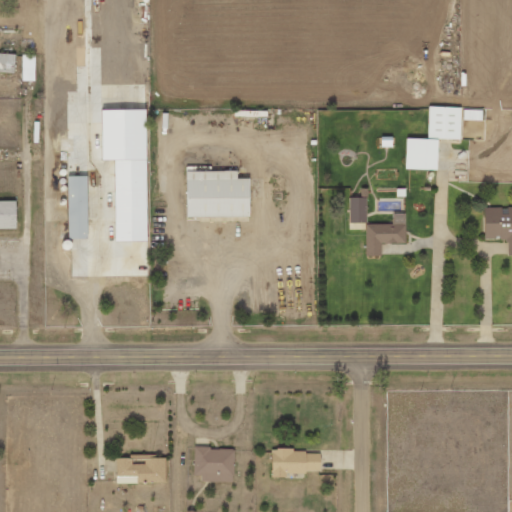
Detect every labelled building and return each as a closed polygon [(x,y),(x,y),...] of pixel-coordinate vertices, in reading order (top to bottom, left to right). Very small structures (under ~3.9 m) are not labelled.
[(0,71),(16,72),(16,53),(0,53),(0,71)] [(36,81),(36,55),(23,55),(23,81),(36,81)] [(462,107),(429,106),(428,138),(461,139),(462,107)] [(103,110),(104,160),(116,160),(117,241),(149,241),(147,110),(103,110)] [(464,120),(483,120),(483,110),(464,110),(464,120)] [(406,169),(438,170),(439,139),(407,138),(406,169)] [(251,216),(251,178),(238,178),(238,170),(187,171),(188,217),(251,216)] [(88,176),(68,176),(69,238),(89,238),(88,176)] [(350,223),(367,223),(367,198),(350,198),(350,223)] [(0,229),(18,229),(18,201),(0,201),(0,229)] [(486,240),(509,240),(509,255),(511,255),(511,207),(486,207),(486,240)] [(406,243),(406,213),(393,214),(393,224),(366,225),(367,256),(382,255),(382,244),(406,243)] [(202,482),(234,483),(235,449),(195,448),(195,474),(202,474),(202,482)] [(322,474),(322,450),(272,451),(273,475),(322,474)] [(167,456),(130,455),(130,458),(117,458),(117,483),(166,484),(167,456)]
